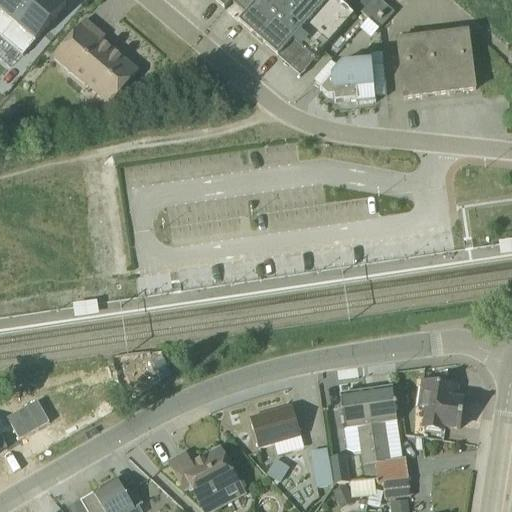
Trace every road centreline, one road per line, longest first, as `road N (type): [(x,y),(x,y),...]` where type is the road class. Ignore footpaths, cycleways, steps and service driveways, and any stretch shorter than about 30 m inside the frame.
road 1 (residential): [(510,356),(437,344),(253,377),(179,405),(0,507)]
road 2 (residential): [(511,154),(312,130),(140,0)]
road 3 (track): [(285,116),(97,154)]
road 4 (tertiary): [(490,511),(510,356)]
road 5 (track): [(97,154),(112,274)]
